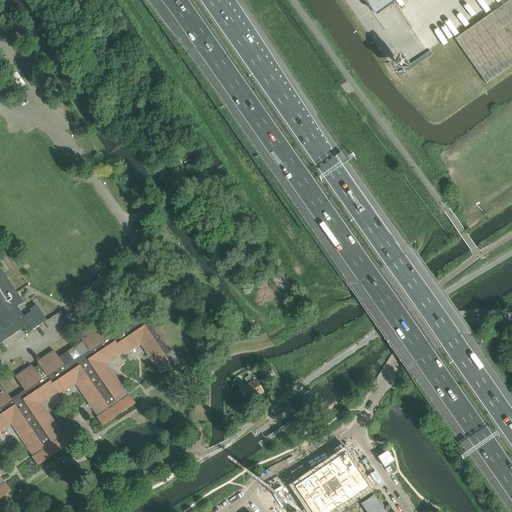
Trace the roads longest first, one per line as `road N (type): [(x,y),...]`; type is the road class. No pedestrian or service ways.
road 1 (motorway): [(175,0),(511,480)]
road 2 (motorway): [(511,426),(215,0)]
road 3 (unclassified): [(354,433),(400,354),(425,332),(456,316),(511,313)]
road 4 (residential): [(252,494),(258,481),(354,433)]
road 5 (residential): [(89,511),(191,450)]
